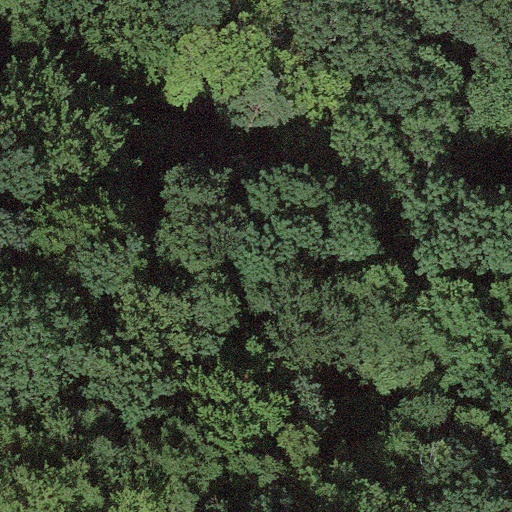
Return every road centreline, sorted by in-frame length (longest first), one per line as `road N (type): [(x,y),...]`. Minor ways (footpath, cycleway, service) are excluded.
road 1 (track): [(9,0),(43,44),(511,364)]
road 2 (track): [(240,0),(511,72)]
